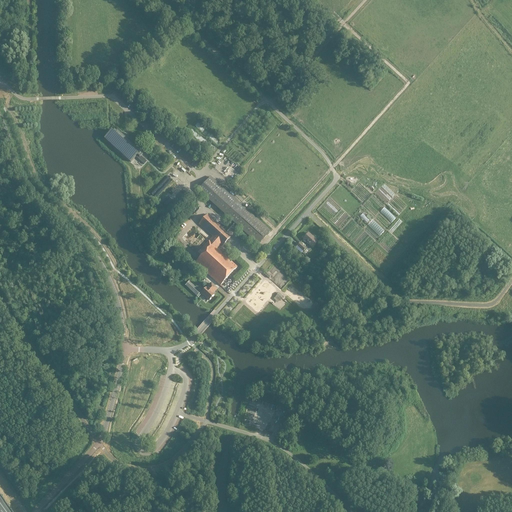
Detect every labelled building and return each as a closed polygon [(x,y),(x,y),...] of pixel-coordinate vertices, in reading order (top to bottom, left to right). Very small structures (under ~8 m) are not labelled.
[(111,131),(105,139),(131,162),(137,155),(139,158),(143,154),(117,131),(114,134),(111,131)] [(198,191),(250,237),(258,245),(270,231),(210,177),(198,191)] [(363,214),(361,216),(367,223),(369,220),(363,214)] [(195,263),(220,286),(237,267),(217,248),(221,244),(223,246),(231,237),(207,215),(199,224),(213,237),(198,253),(202,256),(195,263)] [(312,248),(318,242),(308,233),(303,239),(312,248)] [(303,251),(306,248),(300,243),(297,246),(303,251)] [(197,296),(201,292),(189,281),(185,285),(197,296)] [(214,294),(213,293),(217,289),(211,283),(201,294),(208,300),(214,294)] [(279,293),(273,299),(278,303),(282,299),(284,297),(279,293)]
